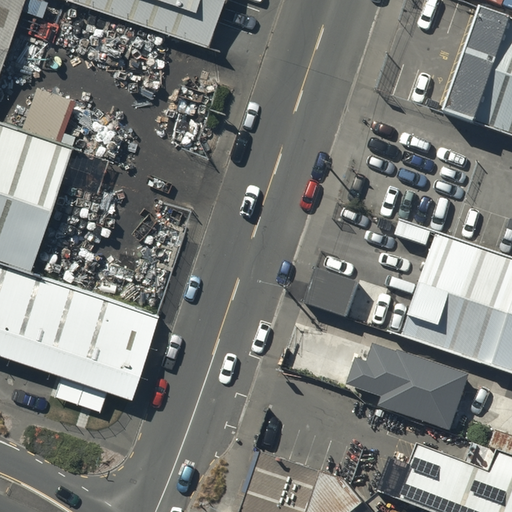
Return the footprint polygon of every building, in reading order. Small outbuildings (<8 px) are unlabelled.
[(0,0),(0,83),(33,0),(0,0)] [(72,0),(206,44),(220,0),(72,0)] [(511,13),(480,2),(441,106),(511,131),(511,13)] [(38,92),(23,132),(56,144),(71,104),(38,92)] [(0,127),(0,268),(28,277),(70,151),(0,127)] [(425,252),(430,236),(430,235),(400,225),(395,241),(425,252)] [(511,251),(434,226),(400,331),(511,367),(511,251)] [(318,264),(304,304),(345,319),(359,278),(318,264)] [(28,277),(0,268),(0,360),(132,405),(160,321),(28,277)] [(461,391),(468,371),(372,339),(366,357),(354,353),(344,382),(380,394),(377,403),(449,427),(461,391)] [(415,437),(396,492),(448,511),(511,511),(511,449),(495,444),(487,465),(415,437)] [(378,511),(342,465),(257,441),(236,511),(378,511)]
